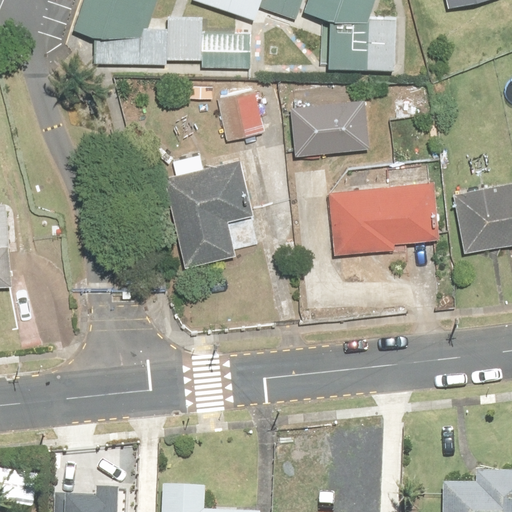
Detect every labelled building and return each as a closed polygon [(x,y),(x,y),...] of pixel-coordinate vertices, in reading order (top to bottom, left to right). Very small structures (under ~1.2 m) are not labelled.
[(85,0),(78,21),(97,25),(147,25),(155,0),(209,0),(256,16),(261,2),(296,14),(301,0),(308,0),(307,3),(333,13),(373,13),(376,0),(85,0)] [(373,13),(333,13),(332,68),(398,69),(398,13),(373,13)] [(201,14),(167,14),(167,56),(201,57),(201,14)] [(147,25),(97,25),(96,60),(165,60),(165,26),(147,25)] [(255,32),(201,32),(201,64),(255,64),(255,32)] [(215,83),(188,83),(187,99),(215,100),(215,83)] [(258,86),(218,94),(228,139),(267,131),(258,86)] [(366,91),(281,101),(287,147),(372,137),(366,91)] [(233,250),(226,204),(245,199),(239,158),(164,175),(176,263),(233,250)] [(431,171),(324,185),(332,243),(438,229),(431,171)] [(511,175),(446,184),(453,234),(511,225),(511,175)] [(0,278),(11,277),(8,239),(0,240),(0,278)] [(511,511),(511,458),(438,459),(438,511),(511,511)] [(344,482),(280,481),(279,511),(389,511),(390,475),(344,475),(344,482)] [(258,511),(259,506),(204,505),(204,485),(154,484),(153,511),(258,511)] [(56,495),(55,511),(120,511),(123,487),(105,485),(104,498),(56,495)]
